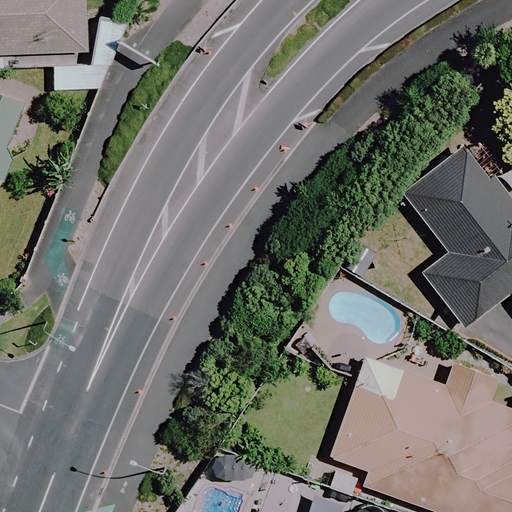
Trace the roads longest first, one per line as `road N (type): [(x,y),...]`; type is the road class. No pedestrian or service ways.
road 1 (tertiary): [(229,122),(167,221),(75,433)]
road 2 (tertiary): [(406,0),(229,122)]
road 3 (tertiary): [(229,122),(247,62),(285,0)]
